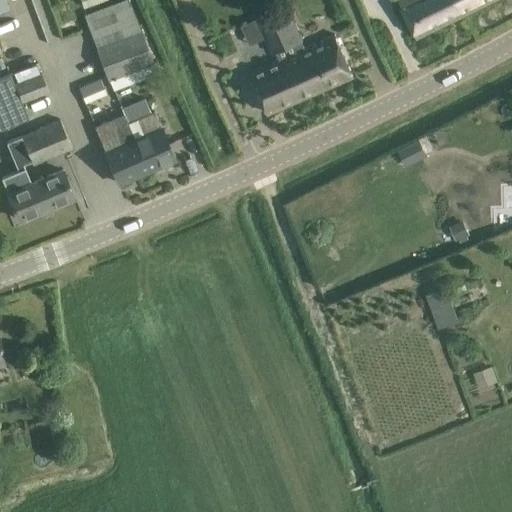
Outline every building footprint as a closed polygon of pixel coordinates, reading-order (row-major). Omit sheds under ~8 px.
[(5,0),(0,0),(0,12),(9,9),(5,0)] [(81,0),(84,8),(106,0),(81,0)] [(397,0),(407,21),(416,39),(464,15),(456,0),(397,0)] [(494,0),(456,0),(464,15),(494,0)] [(287,5),(257,18),(272,53),(302,40),(287,5)] [(142,32),(96,50),(108,81),(132,72),(135,82),(162,71),(158,60),(154,62),(142,32)] [(296,52),(249,72),(259,95),(268,114),(353,76),(345,58),(335,35),(326,38),(311,45),(306,47),(296,52)] [(22,101),(30,98),(48,91),(41,73),(16,83),(22,101)] [(10,74),(0,78),(0,126),(1,129),(28,118),(10,74)] [(85,103),(106,94),(100,79),(78,88),(85,103)] [(124,114),(95,127),(118,183),(175,159),(154,111),(151,112),(145,97),(121,107),(124,114)] [(25,134),(19,136),(19,137),(29,162),(31,165),(53,155),(70,148),(58,120),(41,127),(25,134)] [(18,170),(1,178),(7,192),(7,193),(18,219),(73,196),(62,169),(29,184),(21,165),(29,162),(19,137),(6,142),(18,170)] [(413,144),(399,152),(407,166),(421,159),(413,144)] [(459,222),(449,226),(456,241),(466,236),(459,222)] [(439,326),(456,319),(444,288),(428,294),(439,326)]
